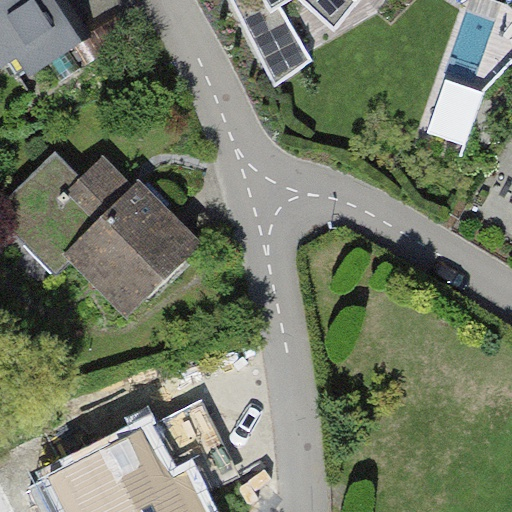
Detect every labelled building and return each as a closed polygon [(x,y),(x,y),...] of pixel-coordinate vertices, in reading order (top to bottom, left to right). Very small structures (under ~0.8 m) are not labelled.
[(0,0),(0,84),(44,56),(8,0),(0,0)] [(221,0),(272,100),(312,76),(280,20),(304,7),(337,42),(370,0),(221,0)] [(0,241),(43,285),(112,217),(62,167),(0,227),(0,241)] [(208,262),(143,191),(67,261),(132,331),(208,262)] [(183,511),(149,442),(39,496),(47,511),(183,511)]
